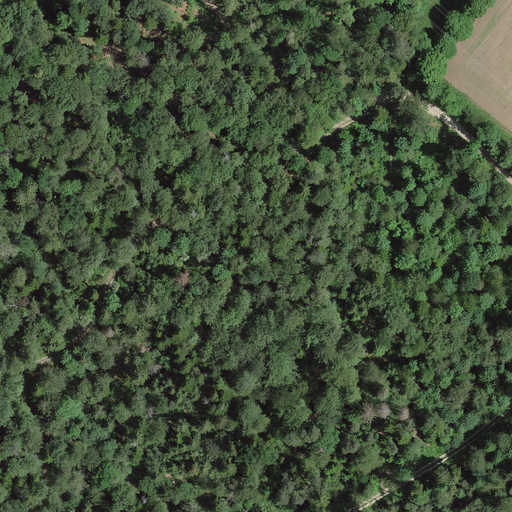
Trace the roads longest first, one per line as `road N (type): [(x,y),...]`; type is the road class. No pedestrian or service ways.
road 1 (track): [(394,101),(177,210),(112,265),(84,337),(0,379)]
road 2 (track): [(0,24),(62,60),(199,104),(361,98)]
road 3 (track): [(90,74),(245,21),(311,13),(344,16),(377,34),(410,100)]
road 4 (track): [(0,285),(27,342),(29,447),(59,511)]
road 5 (track): [(511,405),(452,456),(351,511)]
road 6 (track): [(390,270),(394,101)]
road 7 (track): [(12,31),(16,111),(0,186)]
road 8 (track): [(511,179),(436,113),(394,101)]
